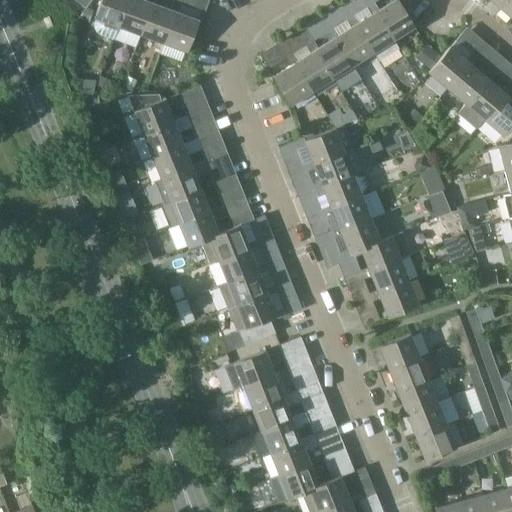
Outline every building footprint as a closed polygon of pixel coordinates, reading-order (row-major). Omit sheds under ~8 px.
[(74,0),(85,8),(91,0),(74,0)] [(113,39),(118,25),(126,0),(100,0),(94,17),(96,17),(94,21),(94,25),(94,27),(96,31),(101,35),(113,39)] [(126,0),(118,25),(141,34),(152,2),(156,4),(157,0),(147,0),(147,1),(145,0),(126,0)] [(141,34),(163,42),(174,10),(179,12),(182,0),(173,0),(170,9),(156,4),(152,2),(141,34)] [(174,10),(163,42),(186,51),(198,20),(201,21),(208,0),(198,0),(192,17),(179,12),(174,10)] [(351,27),(338,35),(335,37),(353,65),(373,52),(355,24),(359,22),(344,0),(337,5),(351,27)] [(362,0),(371,14),(359,22),(355,24),(373,52),(378,61),(399,48),(393,39),(375,11),(379,9),(373,0),(362,0)] [(390,0),(391,1),(379,9),(375,11),(393,39),(414,26),(397,0),(390,0)] [(490,0),(501,8),(507,0),(490,0)] [(511,0),(507,0),(501,8),(511,17),(511,0)] [(79,18),(88,22),(92,11),(86,8),(79,18)] [(330,39),(318,47),(314,50),(332,78),(353,65),(335,37),(338,35),(324,12),(317,17),(330,39)] [(310,52),(298,60),(294,62),(312,91),(332,78),(314,50),(318,47),(304,25),(296,30),(310,52)] [(294,62),(298,60),(284,38),(276,43),(290,65),(273,76),(291,104),(312,91),(294,62)] [(428,72),(447,88),(469,62),(472,65),(489,45),(482,39),(465,59),(450,46),(428,72)] [(440,56),(427,45),(415,58),(429,70),(440,56)] [(447,88),(466,103),(487,78),(490,80),(507,61),(500,55),(483,75),(472,65),(469,62),(447,88)] [(122,87),(132,92),(137,80),(127,76),(122,87)] [(100,77),(97,85),(107,89),(110,81),(100,77)] [(466,103),(484,119),(506,93),(509,96),(511,92),(511,77),(502,90),(490,80),(487,78),(466,103)] [(79,79),(80,94),(84,94),(93,94),(95,81),(79,79)] [(127,95),(143,134),(174,122),(173,121),(169,110),(204,96),(200,85),(178,93),(164,98),(161,100),(158,94),(127,95)] [(506,93),(484,119),(503,135),(511,124),(511,98),(509,96),(506,93)] [(86,105),(99,104),(98,95),(85,96),(86,105)] [(143,134),(152,156),(182,143),(178,132),(213,118),(209,107),(173,121),(174,122),(143,134)] [(414,110),(409,116),(417,123),(422,117),(414,110)] [(306,146),(311,159),(313,163),(344,151),(334,128),(304,139),(303,137),(278,147),(281,155),(306,146)] [(302,130),(306,138),(314,135),(312,131),(307,128),(302,130)] [(152,156),(161,178),(191,166),(191,165),(187,154),(222,140),(218,129),(182,143),(152,156)] [(498,145),(504,169),(511,167),(511,141),(511,142),(498,145)] [(121,160),(115,145),(97,153),(104,168),(121,160)] [(315,168),(320,182),(322,186),(353,173),(361,170),(352,148),(344,151),(313,163),(311,159),(287,169),(290,177),(315,168)] [(161,178),(170,201),(200,188),(196,177),(231,163),(227,151),(191,165),(191,166),(161,178)] [(423,156),(416,160),(414,167),(417,174),(429,168),(423,156)] [(479,169),(481,176),(493,173),(491,166),(479,169)] [(129,192),(120,171),(106,176),(114,198),(129,192)] [(323,190),(329,204),(330,208),(362,196),(353,173),(322,186),(320,182),(296,191),(299,200),(323,190)] [(170,201),(178,223),(209,211),(209,210),(205,199),(240,185),(235,174),(200,188),(170,201)] [(178,223),(187,246),(240,224),(218,233),(214,221),(249,207),(244,196),(209,210),(209,211),(178,223)] [(332,212),(338,226),(339,230),(370,218),(362,196),(330,208),(329,204),(305,214),(308,222),(332,212)] [(460,220),(463,231),(475,227),(472,217),(460,220)] [(341,235),(347,248),(348,253),(380,240),(379,240),(370,218),(339,230),(338,226),(314,236),(317,244),(341,235)] [(210,263),(218,260),(249,247),(251,251),(275,241),(271,233),(247,243),(240,224),(187,246),(188,246),(201,241),(210,263)] [(362,253),(367,267),(369,271),(400,259),(391,235),(379,240),(380,240),(348,253),(347,248),(322,258),(326,267),(362,253)] [(473,252),(485,250),(483,241),(471,244),(473,252)] [(218,260),(227,282),(258,270),(260,274),(284,264),(280,255),(256,265),(251,251),(249,247),(218,260)] [(371,275),(376,289),(378,293),(409,281),(400,259),(369,271),(367,267),(343,276),(347,285),(371,275)] [(219,285),(228,308),(267,292),(269,296),(293,286),(289,277),(265,287),(260,274),(258,270),(227,282),(219,285)] [(378,293),(376,289),(352,299),(355,307),(380,298),(387,317),(418,304),(409,281),(378,293)] [(185,298),(180,285),(169,290),(174,302),(185,298)] [(267,292),(228,308),(237,331),(245,328),(269,318),(275,315),(276,318),(302,308),(298,300),(274,310),(269,296),(267,292)] [(484,333),(475,309),(466,312),(474,336),(484,333)] [(467,339),(458,314),(449,318),(458,343),(467,339)] [(237,331),(222,337),(228,352),(275,333),(269,318),(245,328),(237,331)] [(474,336),(482,358),(491,354),(484,333),(474,336)] [(379,346),(388,369),(419,357),(410,334),(379,346)] [(304,347),(300,336),(278,345),(282,356),(304,347)] [(458,343),(465,364),(474,360),(467,339),(458,343)] [(232,390),(243,386),(274,373),(265,350),(223,367),(232,390)] [(482,358),(490,380),(499,377),(491,354),(482,358)] [(388,369),(397,392),(428,379),(419,357),(388,369)] [(309,358),(287,367),(291,378),(313,369),(309,358)] [(465,364),(473,386),(483,382),(474,360),(465,364)] [(241,412),(252,408),(283,396),(283,395),(274,373),(243,386),(232,390),(241,412)] [(490,380),(498,403),(508,400),(499,377),(490,380)] [(397,392),(406,414),(437,401),(428,379),(397,392)] [(318,381),(283,395),(283,396),(252,408),(261,430),(292,418),(292,417),(287,406),(300,401),(322,392),(318,381)] [(473,386),(482,410),(491,406),(483,382),(473,386)] [(406,414),(415,436),(446,424),(458,419),(449,396),(437,401),(406,414)] [(511,411),(508,400),(498,403),(507,427),(511,425),(511,411)] [(261,430),(270,453),(301,440),(300,439),(296,428),(331,414),(327,403),(292,417),(292,418),(261,430)] [(491,406),(482,410),(490,433),(499,429),(491,406)] [(446,424),(415,436),(424,459),(455,447),(446,424)] [(270,453),(279,475),(310,463),(305,451),(340,436),(336,425),(300,439),(301,440),(270,453)] [(511,433),(487,443),(491,453),(511,444),(511,433)] [(487,443),(469,451),(472,460),(491,453),(487,443)] [(322,456),(327,468),(349,459),(344,447),(322,456)] [(469,451),(446,460),(450,469),(472,460),(469,451)] [(450,469),(446,460),(423,469),(427,479),(450,469)] [(279,501),(288,498),(288,497),(340,476),(318,484),(310,463),(279,475),(270,478),(279,501)] [(301,493),(308,511),(316,511),(349,499),(351,503),(375,493),(372,484),(347,494),(340,476),(288,497),(288,498),(301,493)] [(511,511),(505,488),(482,494),(486,511),(511,511)] [(486,511),(482,494),(458,501),(461,511),(486,511)] [(382,511),(381,507),(367,511),(354,511),(351,503),(349,499),(316,511),(382,511)] [(461,511),(458,501),(435,507),(435,511),(461,511)]
